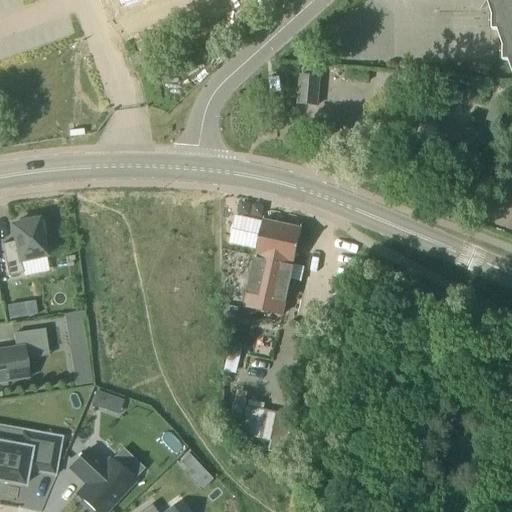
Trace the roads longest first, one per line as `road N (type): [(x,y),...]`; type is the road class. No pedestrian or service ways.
road 1 (secondary): [(511,275),(334,203),(199,172)]
road 2 (track): [(294,511),(295,426),(334,203)]
road 3 (unclassified): [(199,172),(207,104),(315,0)]
road 4 (secondary): [(199,172),(99,168),(0,180)]
